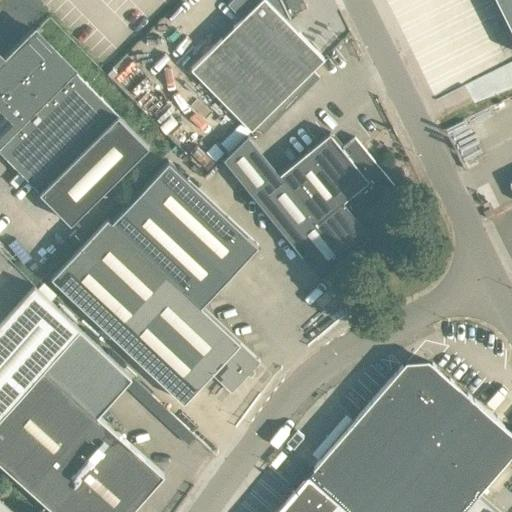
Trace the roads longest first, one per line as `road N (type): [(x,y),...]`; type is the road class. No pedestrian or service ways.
road 1 (unclassified): [(202,511),(320,374),(488,280)]
road 2 (unclassified): [(488,280),(354,0)]
